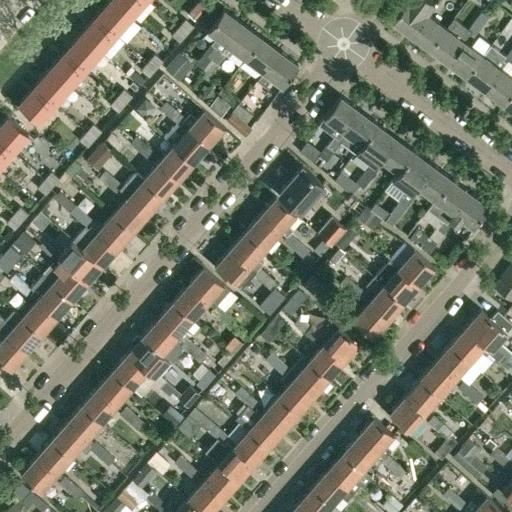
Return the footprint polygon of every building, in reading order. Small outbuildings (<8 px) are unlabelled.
[(113,0),(108,0),(95,15),(116,33),(131,15),(113,0)] [(113,0),(131,15),(144,0),(113,0)] [(208,0),(198,0),(187,13),(194,19),(210,1),(208,0)] [(432,0),(408,0),(394,20),(413,34),(429,12),(436,2),(432,0)] [(211,42),(217,47),(210,57),(218,63),(225,53),(221,50),(242,21),(224,7),(207,30),(215,36),(211,42)] [(482,10),(474,20),(482,26),(490,16),(482,10)] [(413,34),(431,48),(448,26),(429,12),(413,34)] [(95,15),(80,32),(101,50),(116,33),(95,15)] [(185,17),(178,25),(186,33),(194,25),(185,17)] [(474,20),(466,31),(475,37),(482,26),(474,20)] [(233,50),(244,58),(261,35),(242,21),(221,50),(225,53),(229,56),(233,50)] [(178,25),(171,34),(180,41),(186,33),(178,25)] [(431,48),(450,62),(466,40),(448,26),(431,48)] [(80,32),(65,50),(85,68),(101,50),(80,32)] [(257,79),(279,49),(261,35),(244,58),(262,71),(257,79)] [(450,62),(468,76),(484,53),(466,40),(450,62)] [(503,67),(507,61),(504,58),(506,55),(492,44),(484,53),(468,76),(486,89),(503,67)] [(282,85),(298,63),(279,49),(257,79),(265,86),(271,78),(282,85)] [(65,50),(50,67),(70,85),(85,68),(65,50)] [(156,68),(163,60),(154,52),(147,60),(156,68)] [(179,52),(165,67),(179,80),(193,64),(179,52)] [(210,74),(218,63),(210,57),(202,68),(210,74)] [(149,76),(156,68),(147,60),(140,68),(149,76)] [(50,67),(34,85),(55,102),(70,85),(50,67)] [(505,103),(511,93),(511,73),(503,67),(486,89),(505,103)] [(18,103),(39,121),(55,102),(34,85),(18,103)] [(124,87),(116,95),(125,103),(133,95),(124,87)] [(340,94),(323,117),(342,130),(359,108),(340,94)] [(109,103),(118,111),(125,103),(116,95),(109,103)] [(166,100),(160,107),(169,115),(175,108),(166,100)] [(175,108),(169,115),(176,121),(179,123),(182,121),(185,117),(175,108)] [(185,117),(182,121),(208,144),(224,126),(203,108),(196,117),(191,113),(189,112),(185,117)] [(355,151),(377,122),(359,108),(342,130),(360,144),(355,151)] [(225,118),(235,127),(242,119),(232,110),(225,118)] [(8,114),(0,123),(0,140),(12,151),(28,132),(8,114)] [(252,127),(242,119),(235,127),(244,135),(252,127)] [(176,121),(164,135),(173,143),(193,161),(208,144),(182,121),(179,123),(176,121)] [(95,138),(102,130),(93,122),(86,130),(95,138)] [(355,151),(370,161),(363,171),(371,177),(378,167),(375,164),(379,158),(395,135),(377,122),(355,151)] [(87,146),(95,138),(86,130),(78,138),(87,146)] [(333,133),(326,144),(334,150),(342,139),(333,133)] [(136,135),(130,142),(139,150),(145,143),(136,135)] [(414,149),(395,135),(379,158),(397,171),(391,179),(414,149)] [(0,140),(0,164),(12,151),(0,140)] [(145,143),(139,150),(148,158),(152,154),(154,151),(146,144),(145,143)] [(193,161),(173,143),(158,160),(178,178),(193,161)] [(327,160),(334,150),(326,144),(318,154),(327,160)] [(416,186),(415,185),(432,162),(414,149),(391,179),(406,190),(399,198),(407,205),(415,193),(412,191),(416,186)] [(93,150),(86,158),(97,169),(105,160),(93,150)] [(162,195),(178,178),(158,160),(142,178),(162,195)] [(73,161),(65,170),(72,176),(78,181),(86,172),(81,167),(80,168),(73,161)] [(432,162),(415,185),(416,186),(434,199),(451,176),(432,162)] [(305,202),(322,182),(301,164),(278,191),(307,217),(313,209),(305,202)] [(50,169),(43,178),(52,186),(60,177),(50,169)] [(98,176),(109,185),(115,177),(105,169),(98,176)] [(133,189),(127,195),(147,212),(162,195),(142,178),(134,170),(124,181),(133,189)] [(65,171),(57,180),(63,186),(72,177),(65,171)] [(363,187),(371,177),(363,171),(355,181),(363,187)] [(448,218),(449,218),(448,218),(469,190),(451,176),(434,199),(427,208),(441,219),(436,225),(445,232),(453,222),(448,218)] [(124,186),(115,177),(109,185),(118,193),(124,186)] [(45,194),(51,187),(52,186),(43,178),(36,186),(45,194)] [(354,189),(358,184),(355,181),(351,178),(344,187),(346,189),(354,189)] [(85,211),(75,203),(59,189),(53,196),(79,218),(85,211)] [(469,190),(448,218),(449,218),(456,223),(454,226),(466,235),(489,204),(469,190)] [(275,194),(259,212),(280,231),(281,230),(286,235),(286,236),(290,232),(289,231),(292,228),(287,223),(296,212),(275,194)] [(127,195),(112,212),(132,230),(147,212),(127,195)] [(400,215),(407,205),(399,198),(392,209),(396,212),(388,222),(391,224),(399,214),(400,215)] [(21,221),(29,212),(20,204),(12,213),(21,221)] [(357,215),(373,226),(374,227),(382,216),(365,205),(357,215)] [(396,212),(392,209),(384,219),(388,222),(396,212)] [(94,220),(85,211),(79,218),(88,227),(94,220)] [(112,212),(97,229),(117,247),(132,230),(112,212)] [(259,212),(244,229),(265,248),(280,231),(259,212)] [(14,229),(21,221),(12,213),(5,221),(14,229)] [(316,231),(323,237),(331,244),(346,226),(331,213),(316,231)] [(0,238),(4,241),(11,233),(0,223),(0,238)] [(428,235),(429,236),(433,239),(426,248),(429,250),(445,232),(436,225),(431,231),(428,235)] [(433,239),(429,236),(428,235),(431,231),(424,226),(421,230),(417,227),(410,235),(426,248),(433,239)] [(360,237),(348,227),(340,236),(352,246),(360,237)] [(35,241),(23,229),(12,242),(24,253),(35,241)] [(97,229),(82,246),(102,264),(117,247),(97,229)] [(250,265),(255,269),(256,270),(259,267),(260,266),(264,262),(257,257),(265,248),(244,229),(229,246),(250,265)] [(299,240),(290,232),(286,236),(283,239),(293,247),(299,240)] [(38,245),(48,253),(55,246),(45,238),(42,241),(41,241),(38,245)] [(309,249),(299,240),(293,247),(302,256),(309,249)] [(19,251),(10,244),(0,255),(0,264),(6,270),(21,253),(19,251)] [(338,244),(325,257),(333,264),(345,251),(338,244)] [(48,253),(55,258),(61,251),(55,246),(48,253)] [(82,246),(67,263),(87,281),(102,264),(82,246)] [(255,269),(250,265),(229,246),(214,264),(235,283),(240,288),(253,273),(261,280),(263,282),(269,274),(260,266),(259,267),(256,270),(255,269)] [(405,257),(398,265),(418,284),(434,266),(413,248),(405,257)] [(51,262),(42,272),(72,298),(87,281),(67,263),(60,258),(54,265),(51,262)] [(511,259),(493,285),(511,298),(511,259)] [(403,301),(418,284),(398,265),(392,260),(389,264),(386,261),(373,275),(382,283),(403,301)] [(295,264),(291,268),(301,278),(307,271),(300,264),(295,264)] [(223,283),(202,265),(187,283),(207,300),(213,306),(216,303),(217,302),(229,288),(223,283)] [(8,279),(18,288),(24,281),(14,272),(8,279)] [(42,272),(29,285),(24,281),(18,288),(27,296),(30,292),(31,292),(57,315),(72,298),(42,272)] [(327,286),(323,282),(313,273),(312,272),(303,283),(318,297),(327,286)] [(279,283),(269,274),(263,282),(269,287),(269,286),(273,290),(279,283)] [(339,281),(349,290),(355,282),(346,274),(339,281)] [(388,318),(403,301),(382,283),(374,292),(368,287),(365,291),(355,282),(349,290),(358,299),(361,295),(388,318)] [(187,283),(172,300),(192,318),(207,300),(187,283)] [(37,298),(22,315),(42,332),(57,315),(31,292),(37,298)] [(372,336),(388,318),(361,295),(367,300),(352,318),(372,336)] [(172,300),(156,317),(183,340),(186,337),(191,340),(194,336),(183,327),(192,318),(172,300)] [(220,318),(220,317),(226,310),(217,302),(216,303),(213,306),(214,306),(210,310),(220,318)] [(494,344),(511,324),(511,321),(497,309),(490,317),(480,308),(465,325),(485,343),(491,348),(495,345),(494,344)] [(226,310),(220,317),(220,318),(230,327),(236,319),(226,310)] [(22,315),(6,332),(27,350),(42,332),(22,315)] [(359,341),(339,324),(329,315),(316,329),(311,325),(304,332),(314,340),(317,337),(318,336),(344,359),(359,341)] [(311,325),(301,316),(294,323),(304,332),(311,325)] [(156,317),(141,334),(173,362),(184,348),(190,352),(196,344),(191,340),(186,337),(183,340),(156,317)] [(277,332),(274,329),(268,323),(259,333),(268,341),(277,332)] [(470,360),(485,343),(465,325),(450,342),(470,360)] [(0,358),(11,368),(27,350),(6,332),(0,339),(0,358)] [(153,374),(156,371),(159,368),(152,363),(161,353),(172,362),(173,362),(141,334),(126,351),(147,369),(153,374)] [(328,376),(344,359),(318,336),(317,337),(323,342),(308,359),(328,376)] [(450,342),(435,359),(455,377),(470,360),(450,342)] [(206,353),(196,344),(190,352),(199,360),(206,353)] [(491,348),(488,351),(498,360),(504,353),(495,345),(491,348)] [(227,349),(217,360),(222,365),(233,354),(227,349)] [(265,358),(275,366),(281,359),(271,350),(265,358)] [(126,351),(111,368),(131,386),(147,369),(126,351)] [(511,366),(511,352),(508,357),(504,353),(498,360),(508,368),(511,365),(511,366)] [(313,394),(328,376),(308,359),(302,353),(294,363),(291,360),(287,364),(281,359),(275,366),(284,374),(287,371),(313,394)] [(435,359),(420,376),(440,394),(455,377),(435,359)] [(195,382),(203,389),(216,374),(208,367),(195,382)] [(111,368),(96,386),(116,404),(131,386),(111,368)] [(286,384),(278,393),(298,411),(313,394),(287,371),(284,374),(280,378),(286,384)] [(420,376),(404,394),(424,411),(440,394),(420,376)] [(457,386),(467,394),(473,387),(464,379),(457,386)] [(189,384),(178,396),(188,406),(199,393),(189,384)] [(234,392),(244,401),(251,393),(241,384),(234,392)] [(96,386),(81,403),(101,421),(110,429),(117,421),(108,413),(116,404),(96,386)] [(483,396),(473,387),(467,394),(477,403),(483,396)] [(254,409),(261,402),(251,393),(244,401),(254,409)] [(278,393),(263,410),(283,428),(298,411),(278,393)] [(389,411),(409,429),(424,411),(404,394),(389,411)] [(81,403),(65,420),(86,438),(87,437),(101,421),(81,403)] [(175,424),(183,415),(170,403),(161,413),(175,424)] [(118,413),(128,421),(136,413),(126,405),(118,413)] [(188,412),(189,413),(196,420),(203,412),(195,405),(188,412)] [(263,410),(248,428),(268,445),(283,428),(263,410)] [(219,426),(203,412),(196,420),(213,434),(219,426)] [(146,421),(136,413),(128,421),(139,430),(146,421)] [(427,420),(436,429),(443,421),(434,413),(427,420)] [(479,424),(487,431),(495,420),(488,414),(479,424)] [(394,433),(373,415),(357,433),(384,456),(387,452),(388,453),(391,449),(385,443),(394,433)] [(65,420),(50,437),(71,456),(79,446),(86,451),(90,447),(98,455),(105,448),(95,439),(92,442),(87,437),(86,438),(65,420)] [(436,429),(446,437),(450,433),(453,430),(443,421),(436,429)] [(180,422),(177,425),(189,436),(192,432),(180,422)] [(219,426),(213,434),(224,443),(230,436),(219,426)] [(248,428),(233,445),(253,463),(268,445),(248,428)] [(357,433),(343,449),(363,467),(371,458),(377,464),(381,460),(390,468),(397,461),(388,453),(387,452),(384,456),(357,433)] [(446,437),(442,441),(450,448),(457,440),(450,433),(446,437)] [(451,455),(476,478),(487,465),(474,454),(480,446),(469,436),(451,455)] [(489,436),(485,441),(492,448),(495,445),(496,444),(496,443),(489,436)] [(50,437),(36,454),(56,472),(71,456),(50,437)] [(489,452),(499,461),(506,453),(496,444),(495,445),(492,448),(489,452)] [(233,445),(218,462),(238,480),(253,463),(233,445)] [(115,457),(105,448),(98,455),(108,464),(115,457)] [(343,449),(328,466),(354,490),(357,487),(360,484),(365,488),(374,477),(363,468),(363,467),(343,449)] [(170,464),(156,451),(147,459),(162,472),(170,464)] [(190,462),(180,453),(177,456),(174,460),(183,469),(190,462)] [(20,472),(41,490),(56,472),(36,454),(20,472)] [(390,468),(400,476),(406,469),(407,469),(397,461),(390,468)] [(183,469),(193,477),(200,470),(190,462),(183,469)] [(218,462),(203,480),(222,497),(238,480),(218,462)] [(328,466),(313,483),(333,502),(340,494),(346,499),(350,494),(360,502),(366,495),(357,487),(354,490),(328,466)] [(138,484),(141,486),(147,478),(138,470),(131,478),(138,484)] [(59,481),(68,489),(75,482),(65,474),(59,481)] [(511,497),(511,476),(502,488),(511,497)] [(131,478),(123,487),(130,493),(135,497),(139,500),(131,509),(134,511),(147,498),(143,495),(146,491),(141,487),(141,486),(138,484),(131,478)] [(203,480),(187,497),(204,511),(209,511),(222,497),(203,480)] [(21,481),(12,491),(18,497),(21,499),(22,499),(30,489),(30,488),(21,481)] [(78,498),(80,496),(85,491),(75,482),(68,489),(78,498)] [(313,483),(297,501),(309,511),(324,511),(333,502),(313,483)] [(443,493),(452,502),(459,494),(457,492),(459,490),(451,484),(443,493)] [(116,496),(127,506),(135,497),(123,487),(116,496)] [(147,498),(153,503),(159,496),(150,488),(146,491),(143,495),(147,498)] [(24,503),(21,507),(22,508),(24,510),(28,505),(32,501),(37,495),(31,489),(30,489),(22,499),(21,499),(24,503)] [(383,504),(391,511),(394,511),(402,503),(392,493),(383,504)] [(506,511),(507,511),(486,494),(478,503),(471,497),(467,501),(459,494),(452,502),(462,510),(465,507),(470,511),(471,511),(506,511)] [(370,511),(372,508),(377,511),(387,511),(366,495),(360,502),(370,511)] [(115,496),(107,504),(114,511),(122,502),(115,496)] [(159,496),(153,503),(160,509),(162,511),(165,508),(168,504),(159,496)] [(18,497),(10,506),(16,511),(17,511),(21,507),(24,503),(21,499),(18,497)] [(204,511),(187,497),(173,511),(204,511)] [(309,511),(297,501),(287,511),(309,511)]
